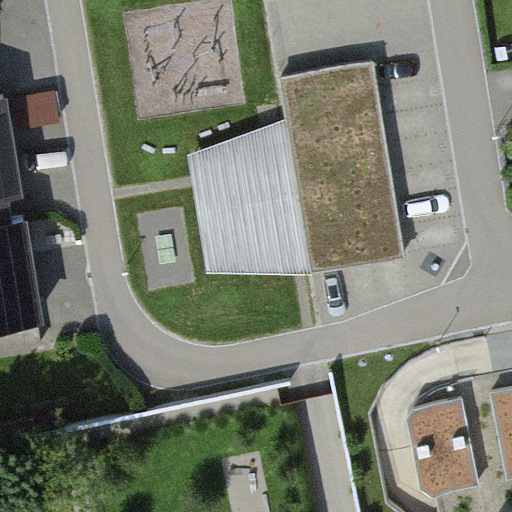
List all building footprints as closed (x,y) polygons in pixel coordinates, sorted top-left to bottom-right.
[(33,0),(0,0),(0,35),(38,30),(33,0)] [(42,98),(0,105),(0,211),(62,200),(42,98)] [(379,113),(294,129),(318,266),(404,250),(379,113)] [(294,119),(191,155),(212,270),(321,278),(318,266),(294,129),(294,119)] [(68,217),(0,229),(0,337),(88,321),(68,217)] [(511,384),(479,391),(497,478),(511,474),(511,384)] [(481,481),(463,397),(409,408),(428,492),(481,481)]
